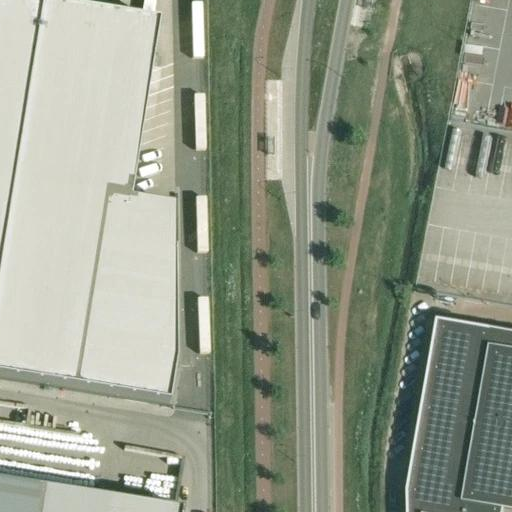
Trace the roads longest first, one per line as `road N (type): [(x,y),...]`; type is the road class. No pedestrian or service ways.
road 1 (secondary): [(314,511),(309,198)]
road 2 (secondary): [(309,198),(348,0)]
road 3 (secondary): [(308,0),(299,152),(309,198)]
